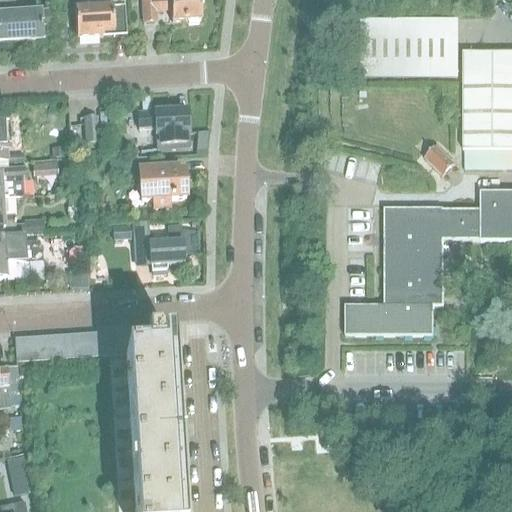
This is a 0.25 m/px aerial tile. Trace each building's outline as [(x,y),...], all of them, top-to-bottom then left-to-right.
[(102,0),(103,10),(75,12),(76,39),(103,38),(103,33),(114,33),(112,7),(124,7),(123,0),(102,0)] [(155,2),(154,0),(141,0),(144,26),(156,25),(155,14),(171,13),(171,24),(201,22),(199,0),(169,0),(170,1),(155,2)] [(0,44),(43,42),(42,29),(54,28),(53,12),(0,15),(0,44)] [(365,77),(383,76),(455,76),(455,28),(365,28),(365,77)] [(464,153),(465,153),(498,153),(511,152),(511,55),(464,55),(464,153)] [(154,130),(155,153),(189,152),(187,113),(169,114),(169,109),(153,110),(153,115),(137,116),(138,131),(154,130)] [(85,145),(98,144),(97,137),(96,118),(83,119),(84,136),(85,145)] [(0,161),(7,161),(7,150),(11,150),(9,121),(0,122),(0,161)] [(443,179),(456,166),(437,148),(424,161),(443,179)] [(498,153),(465,153),(465,173),(498,173),(498,153)] [(132,162),(109,164),(110,176),(129,175),(133,175),(133,173),(132,162)] [(0,201),(3,201),(24,200),(23,182),(26,182),(25,170),(0,171),(0,201)] [(177,170),(139,173),(139,180),(141,204),(153,203),(154,212),(169,211),(168,202),(186,201),(184,174),(177,174),(177,170)] [(511,243),(511,194),(481,195),(481,212),(444,213),(444,211),(385,211),(385,308),(345,308),(346,339),(434,339),(434,309),(444,309),(444,243),(481,243),(481,244),(511,243)] [(4,218),(3,201),(0,201),(0,230),(16,230),(15,218),(4,218)] [(149,245),(147,224),(132,225),(133,249),(148,248),(149,268),(151,268),(151,273),(166,272),(166,267),(183,266),(182,243),(180,243),(179,228),(168,228),(169,244),(149,245)] [(129,228),(113,229),(114,243),(130,242),(129,228)] [(0,280),(8,280),(8,282),(26,281),(30,277),(30,265),(27,265),(26,238),(0,239),(0,280)] [(147,354),(135,355),(126,356),(135,511),(181,511),(171,340),(157,341),(157,330),(145,331),(147,354)] [(133,332),(135,355),(147,354),(145,331),(133,332)] [(126,356),(135,355),(133,332),(121,333),(123,356),(126,356)] [(111,357),(123,356),(121,333),(110,334),(111,357)] [(88,359),(99,358),(98,334),(86,335),(88,359)] [(99,358),(111,357),(110,334),(98,334),(99,358)] [(76,360),(88,359),(86,335),(74,336),(76,360)] [(64,361),(76,360),(74,336),(62,337),(64,361)] [(52,362),(64,361),(62,337),(51,338),(52,362)] [(29,363),(41,363),(39,338),(27,339),(29,363)] [(41,363),(52,362),(51,338),(39,338),(41,363)] [(17,364),(29,363),(27,339),(15,340),(17,364)] [(0,411),(12,410),(12,409),(20,408),(17,368),(7,369),(0,369),(0,411)] [(319,458),(333,457),(332,438),(318,439),(319,458)] [(23,460),(8,463),(15,498),(30,495),(23,460)]
